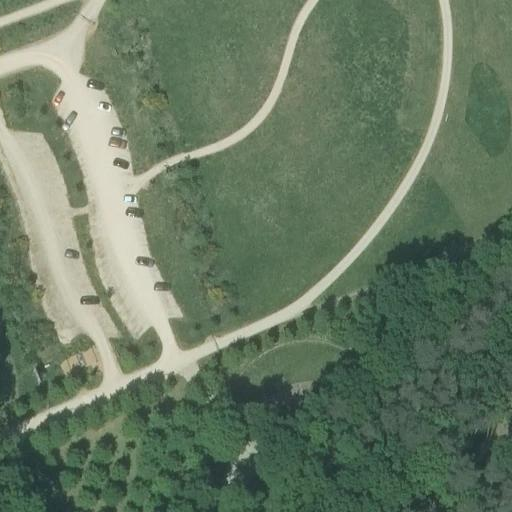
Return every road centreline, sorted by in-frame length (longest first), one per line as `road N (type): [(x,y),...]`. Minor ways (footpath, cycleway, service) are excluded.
road 1 (track): [(441,0),(446,51),(438,111),(410,178),(366,244),(290,312)]
road 2 (track): [(290,312),(0,440)]
road 3 (track): [(511,230),(290,312)]
